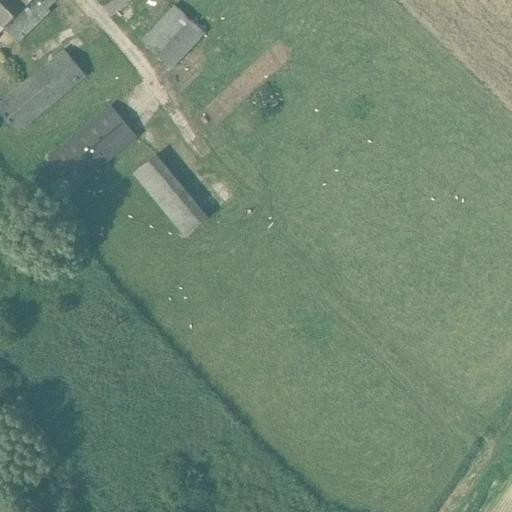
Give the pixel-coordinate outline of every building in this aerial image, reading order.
[(0,0),(0,25),(13,38),(19,44),(51,12),(48,9),(56,0),(0,0)] [(205,33),(174,5),(141,41),(172,70),(205,33)] [(86,77),(64,49),(0,100),(0,112),(17,134),(86,77)] [(137,137),(110,105),(47,158),(74,190),(137,137)] [(209,218),(157,154),(133,174),(185,237),(209,218)]
